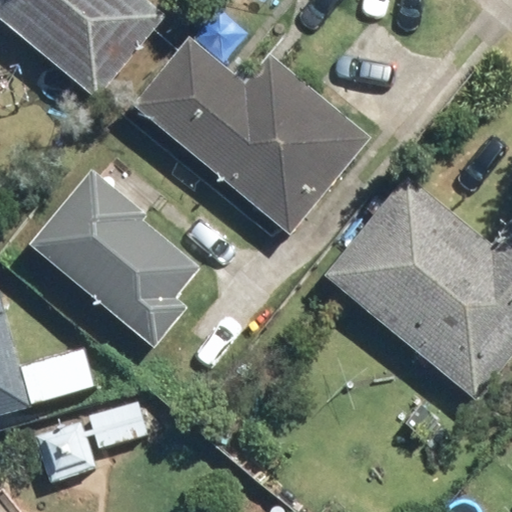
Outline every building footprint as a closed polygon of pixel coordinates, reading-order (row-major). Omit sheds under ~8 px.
[(0,0),(0,27),(94,106),(165,23),(136,0),(0,0)] [(215,49),(158,114),(291,229),(348,164),(215,49)] [(175,301),(201,270),(88,176),(26,251),(155,359),(192,316),(175,301)] [(511,255),(433,188),(346,290),(477,402),(511,361),(511,255)] [(0,416),(15,414),(0,339),(0,416)] [(98,456),(158,439),(148,407),(35,440),(49,489),(103,473),(98,456)] [(0,509),(0,511),(25,511),(15,498),(0,509)]
